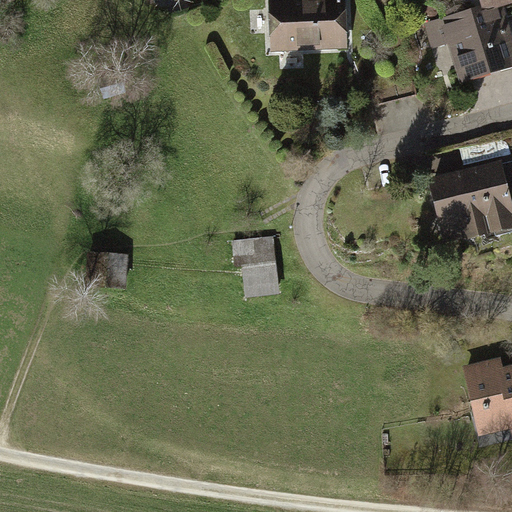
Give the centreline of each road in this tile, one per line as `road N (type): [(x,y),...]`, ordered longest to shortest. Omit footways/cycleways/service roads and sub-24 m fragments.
road 1 (residential): [(511,308),(346,282),(315,250),(309,213),(317,190),(346,160),(511,116)]
road 2 (track): [(0,451),(407,511)]
